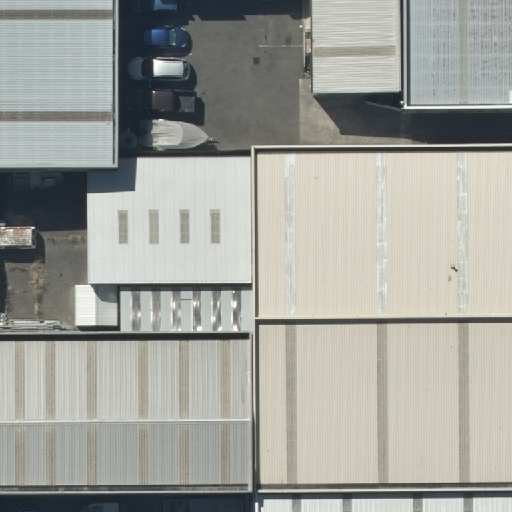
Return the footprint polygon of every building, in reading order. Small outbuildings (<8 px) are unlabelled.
[(0,0),(0,183),(137,198),(137,0),(0,0)] [(426,114),(425,0),(335,0),(336,115),(426,114)] [(511,0),(425,0),(426,114),(427,138),(511,138),(511,0)] [(511,167),(276,169),(252,336),(511,348),(511,167)] [(0,501),(254,499),(252,336),(0,338),(0,501)] [(511,348),(252,336),(254,499),(511,509),(511,348)] [(511,511),(511,509),(254,499),(254,511),(511,511)]
